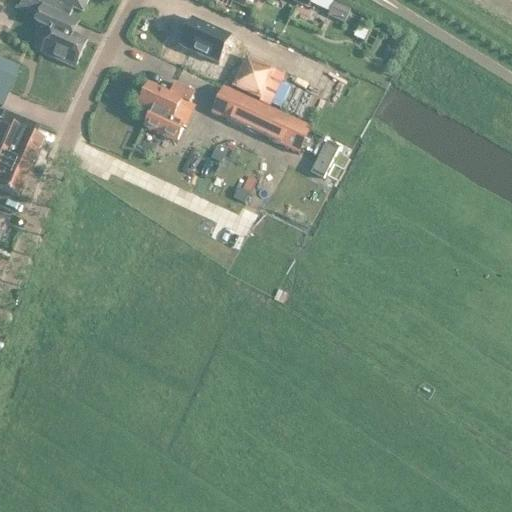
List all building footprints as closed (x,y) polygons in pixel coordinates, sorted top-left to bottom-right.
[(88,0),(33,0),(33,3),(43,7),(69,19),(73,9),(83,13),(88,0)] [(69,19),(43,7),(35,24),(52,31),(41,54),(75,69),(87,42),(63,31),(69,19)] [(191,20),(179,46),(218,65),(231,38),(191,20)] [(358,26),(353,36),(364,41),(368,31),(358,26)] [(394,65),(388,62),(384,69),(390,73),(394,65)] [(0,107),(1,108),(17,72),(0,64),(0,107)] [(182,100),(189,104),(195,92),(176,83),(171,94),(149,84),(139,106),(151,112),(144,126),(176,142),(183,127),(172,122),(182,100)] [(224,89),(212,114),(267,141),(298,156),(310,130),(279,116),(224,89)] [(0,117),(0,157),(30,171),(42,142),(32,138),(37,128),(2,113),(0,117)] [(0,157),(0,190),(18,198),(30,171),(0,157)] [(238,188),(233,199),(244,205),(249,194),(241,190),(238,188)] [(0,241),(1,239),(5,238),(9,230),(7,227),(8,224),(0,220),(0,241)]
